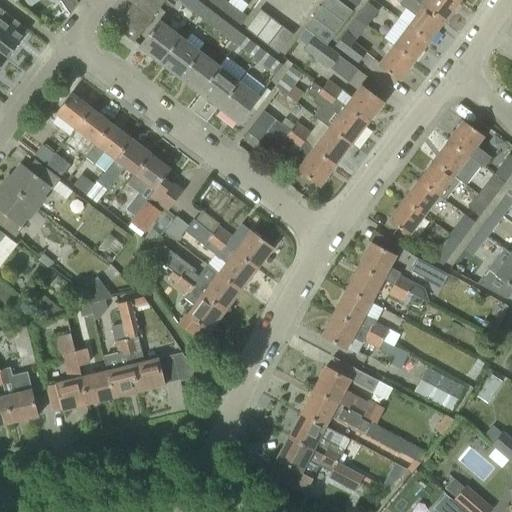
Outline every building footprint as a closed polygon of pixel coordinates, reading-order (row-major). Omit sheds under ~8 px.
[(8,0),(13,3),(18,0),(58,0),(70,15),(78,4),(75,0),(8,0)] [(148,0),(134,0),(131,5),(150,19),(159,8),(148,0)] [(148,0),(159,8),(165,0),(148,0)] [(174,0),(195,15),(202,5),(195,0),(174,0)] [(206,0),(220,10),(227,2),(224,0),(206,0)] [(335,0),(324,0),(320,6),(343,22),(351,11),(335,0)] [(413,15),(406,25),(428,42),(443,22),(413,0),(400,0),(398,4),(413,15)] [(413,0),(443,22),(458,2),(455,0),(413,0)] [(227,2),(220,10),(241,24),(246,17),(227,2)] [(366,2),(354,17),(366,26),(377,12),(366,2)] [(131,5),(123,16),(142,31),(150,19),(131,5)] [(195,15),(214,30),(221,20),(202,5),(195,15)] [(320,6),(312,17),(334,34),(343,22),(320,6)] [(0,53),(6,58),(27,30),(0,9),(0,53)] [(243,29),(255,37),(270,18),(258,9),(243,29)] [(142,31),(123,16),(114,28),(133,42),(142,31)] [(312,35),(312,36),(313,37),(325,46),(325,45),(334,34),(312,17),(303,29),(312,35)] [(366,26),(354,17),(344,31),(344,32),(333,46),(356,64),(366,51),(353,42),(366,26)] [(255,37),(266,46),(281,26),(270,18),(255,37)] [(214,30),(234,45),(241,35),(221,20),(214,30)] [(138,47),(158,63),(178,36),(158,21),(138,47)] [(406,25),(391,45),(413,62),(428,42),(406,25)] [(281,26),(266,46),(277,54),(292,35),(281,26)] [(234,45),(253,60),(261,50),(241,35),(234,45)] [(158,63),(177,77),(198,51),(178,36),(158,63)] [(313,37),(312,36),(302,49),(328,69),(339,55),(325,45),(325,46),(313,37)] [(413,62),(391,45),(376,64),(398,81),(413,62)] [(261,50),(253,60),(274,75),(282,65),(261,50)] [(177,77),(197,92),(218,67),(198,51),(177,77)] [(274,87),(278,90),(285,95),(301,74),(290,66),(274,87)] [(197,92),(217,107),(237,81),(218,67),(197,92)] [(237,81),(217,107),(238,123),(258,97),(237,81)] [(327,81),(321,89),(335,100),(335,99),(341,91),(327,81)] [(313,116),(327,126),(350,144),(366,123),(344,107),(335,99),(335,100),(321,89),(314,83),(307,93),(314,99),(312,101),(320,107),(313,116)] [(344,107),(366,123),(382,102),(361,85),(344,107)] [(54,114),(74,129),(75,129),(90,109),(70,93),(54,114)] [(83,137),(93,145),(110,124),(90,109),(75,129),(74,129),(64,142),(73,149),(83,137)] [(289,131),(289,130),(274,120),(266,130),(305,160),(297,171),(318,187),(334,165),(311,148),(311,147),(303,141),(289,131)] [(462,121),(446,142),(479,166),(480,165),(483,167),(490,157),(475,146),(483,136),(474,130),(462,121)] [(295,122),(289,130),(289,131),(303,141),(310,132),(295,122)] [(102,152),(112,160),(129,138),(110,124),(93,145),(83,157),(93,164),(102,152)] [(327,126),(311,147),(311,148),(334,165),(350,144),(327,126)] [(122,168),(132,175),(149,153),(129,138),(112,160),(95,182),(105,189),(122,168)] [(446,142),(432,161),(459,181),(458,182),(464,186),(479,166),(446,142)] [(34,155),(47,165),(55,155),(42,145),(34,155)] [(132,175),(125,184),(139,194),(137,197),(145,203),(147,202),(150,199),(166,211),(182,190),(164,176),(169,169),(168,168),(169,166),(169,163),(162,158),(160,158),(158,160),(149,153),(132,175)] [(55,155),(47,165),(60,175),(68,165),(55,155)] [(511,157),(508,155),(492,176),(503,184),(511,171),(511,157)] [(8,174),(3,181),(38,208),(46,198),(44,196),(50,189),(51,189),(65,200),(71,192),(57,181),(59,179),(34,160),(27,169),(20,163),(10,176),(8,174)] [(432,161),(417,180),(438,196),(438,197),(443,201),(458,182),(459,181),(432,161)] [(72,184),(86,195),(94,185),(80,174),(72,184)] [(491,175),(477,194),(489,203),(503,184),(492,176),(491,175)] [(417,180),(402,200),(423,216),(438,197),(438,196),(417,180)] [(38,208),(3,181),(0,184),(0,211),(12,221),(5,230),(15,238),(23,227),(21,226),(26,219),(29,220),(38,208)] [(511,192),(509,190),(493,211),(502,217),(511,203),(511,192)] [(489,203),(477,194),(466,208),(478,217),(489,203)] [(423,216),(402,200),(387,220),(408,236),(423,216)] [(130,223),(143,233),(159,211),(147,202),(130,223)] [(493,211),(478,230),(487,236),(502,217),(493,211)] [(463,215),(448,234),(459,243),(474,223),(463,215)] [(225,263),(218,273),(240,290),(256,269),(234,252),(224,245),(211,234),(192,220),(184,231),(225,263)] [(217,226),(211,234),(224,245),(231,236),(217,226)] [(145,237),(153,243),(159,235),(151,229),(145,237)] [(472,257),(486,238),(487,236),(478,230),(463,250),(472,257)] [(234,252),(256,269),(272,247),(250,231),(234,252)] [(96,248),(112,260),(123,246),(108,233),(96,248)] [(459,243),(448,234),(447,235),(449,236),(430,260),(441,267),(459,243)] [(370,242),(358,266),(383,279),(382,280),(392,285),(392,284),(407,293),(428,304),(423,289),(398,276),(399,273),(389,268),(395,256),(370,242)] [(172,272),(178,277),(179,277),(224,311),(240,290),(218,273),(209,285),(193,273),(195,270),(163,245),(153,258),(172,272)] [(42,253),(37,259),(49,268),(54,263),(42,253)] [(511,255),(509,253),(494,274),(511,287),(511,255)] [(423,278),(422,280),(440,290),(447,275),(415,259),(408,271),(423,278)] [(358,266),(345,289),(370,302),(382,280),(383,279),(358,266)] [(172,272),(168,277),(174,282),(178,277),(172,272)] [(75,291),(89,302),(110,297),(96,277),(75,291)] [(179,277),(178,277),(174,282),(172,285),(185,294),(183,297),(193,305),(186,315),(185,313),(177,324),(199,341),(206,331),(208,332),(224,311),(179,277)] [(402,303),(407,293),(392,284),(392,285),(386,295),(402,303)] [(345,289),(333,313),(383,339),(394,345),(399,335),(373,322),(374,321),(363,316),(370,302),(345,289)] [(30,305),(42,315),(60,310),(39,292),(30,305)] [(129,301),(115,304),(121,327),(137,392),(164,385),(158,358),(143,362),(135,333),(137,333),(129,301)] [(383,339),(333,313),(320,337),(355,355),(362,342),(377,349),(383,339)] [(75,351),(74,351),(78,367),(89,364),(76,315),(67,318),(75,351)] [(10,329),(17,358),(32,354),(25,325),(10,329)] [(102,357),(105,370),(112,398),(137,392),(121,327),(110,330),(116,353),(102,357)] [(78,367),(74,351),(61,355),(68,381),(45,386),(51,412),(60,409),(61,410),(87,404),(81,377),(80,377),(78,367)] [(325,366),(313,390),(371,422),(375,424),(383,409),(367,400),(366,402),(344,391),(350,380),(349,379),(354,369),(332,357),(327,367),(325,366)] [(4,396),(3,396),(10,423),(37,416),(31,389),(29,390),(24,364),(0,369),(0,383),(0,386),(1,385),(4,396)] [(411,392),(450,412),(464,388),(426,368),(411,392)] [(105,370),(81,377),(87,404),(112,398),(105,370)] [(352,383),(371,393),(377,382),(359,372),(352,383)] [(313,390),(300,414),(325,427),(329,418),(363,436),(364,435),(418,463),(426,453),(370,423),(371,422),(313,390)] [(3,396),(0,396),(0,425),(10,423),(3,396)] [(434,429),(441,435),(453,421),(434,411),(432,416),(441,421),(434,429)] [(300,414),(288,436),(336,462),(343,450),(334,445),(339,435),(324,428),(325,427),(300,414)] [(489,446),(511,465),(511,440),(502,432),(489,446)] [(427,433),(421,441),(429,446),(434,439),(427,433)] [(362,475),(336,462),(288,436),(275,460),(277,461),(269,476),(304,494),(319,466),(330,472),(327,477),(354,491),(362,475)] [(488,511),(491,509),(465,487),(464,488),(455,480),(446,490),(456,498),(455,499),(469,511),(488,511)]
